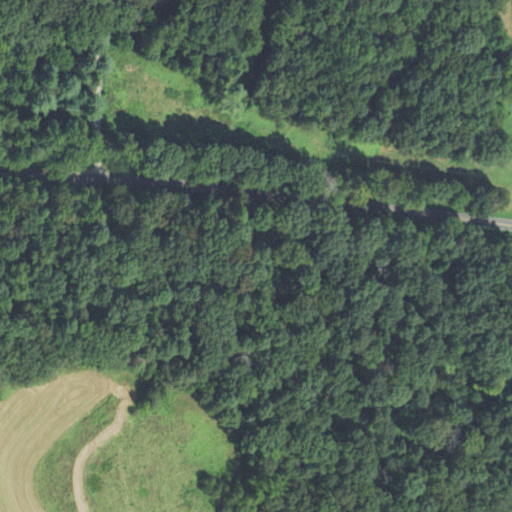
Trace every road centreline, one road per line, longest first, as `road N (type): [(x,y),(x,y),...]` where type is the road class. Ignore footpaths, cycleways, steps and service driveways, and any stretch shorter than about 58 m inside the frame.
road 1 (residential): [(511,228),(0,165)]
road 2 (residential): [(99,176),(130,61),(155,28),(197,0)]
